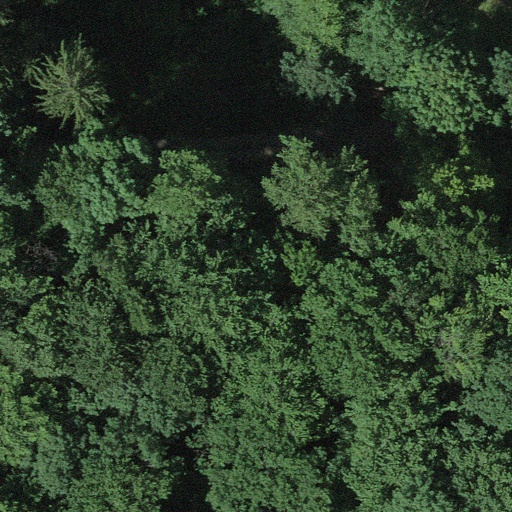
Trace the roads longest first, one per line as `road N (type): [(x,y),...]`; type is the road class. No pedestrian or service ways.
road 1 (track): [(0,156),(357,139),(487,118),(511,122)]
road 2 (track): [(0,325),(280,205),(357,139)]
road 3 (track): [(511,365),(390,215),(357,139)]
